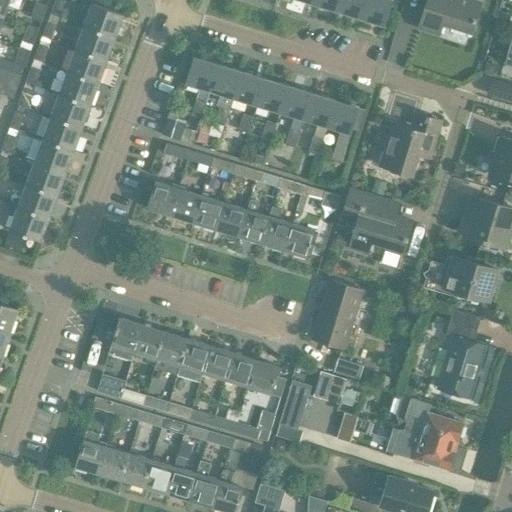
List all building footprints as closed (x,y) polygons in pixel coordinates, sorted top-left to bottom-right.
[(8,0),(0,0),(0,15),(2,16),(8,0)] [(55,0),(49,18),(58,21),(65,2),(59,0),(55,0)] [(335,10),(338,0),(312,0),(312,2),(335,10)] [(359,17),(363,0),(338,0),(335,10),(359,17)] [(363,0),(359,17),(383,24),(390,0),(363,0)] [(470,31),(479,2),(471,0),(447,0),(447,1),(442,0),(425,0),(418,27),(438,33),(441,22),(470,31)] [(47,6),(36,2),(30,18),(28,25),(39,28),(47,6)] [(80,29),(112,40),(121,14),(90,3),(80,29)] [(499,11),(494,28),(507,32),(511,15),(499,11)] [(49,18),(40,43),(49,46),(58,21),(49,18)] [(39,28),(28,25),(20,47),(31,51),(39,28)] [(112,40),(80,29),(71,54),(103,65),(112,40)] [(49,46),(40,43),(34,59),(43,63),(49,46)] [(31,51),(20,47),(14,64),(25,68),(31,51)] [(103,65),(71,54),(62,79),(94,90),(103,65)] [(197,125),(215,64),(191,57),(183,83),(199,88),(191,116),(189,123),(197,125)] [(222,126),(239,71),(215,64),(197,125),(198,125),(200,118),(201,119),(209,90),(223,95),(214,123),(222,126)] [(9,72),(0,68),(0,94),(0,95),(9,72)] [(40,71),(31,68),(25,83),(34,86),(40,71)] [(239,71),(222,126),(224,126),(233,97),(254,104),(262,78),(239,71)] [(20,76),(9,72),(0,95),(12,99),(20,76)] [(262,78),(254,104),(278,111),(286,85),(262,78)] [(94,90),(62,79),(53,104),(85,116),(94,90)] [(511,99),(511,85),(492,80),(489,93),(511,99)] [(293,147),(309,92),(286,85),(278,111),(294,116),(285,145),(293,147)] [(316,154),(333,99),(309,92),(293,147),(294,148),(304,119),(317,123),(308,152),(316,154)] [(31,96),(22,93),(17,105),(26,108),(31,96)] [(333,99),(316,154),(318,155),(327,125),(340,129),(330,159),(340,162),(349,132),(357,106),(333,99)] [(85,116),(53,104),(44,129),(76,141),(85,116)] [(163,131),(162,132),(162,134),(163,135),(164,135),(165,136),(168,137),(171,138),(173,138),(175,139),(176,139),(178,140),(180,140),(183,141),(186,142),(191,144),(193,144),(193,143),(194,142),(195,140),(195,138),(195,136),(195,133),(196,133),(196,132),(194,130),(192,130),(191,130),(191,129),(190,129),(189,129),(187,128),(186,128),(186,127),(185,127),(185,126),(185,125),(186,122),(184,121),(180,120),(179,119),(177,119),(177,118),(176,118),(176,117),(177,117),(177,115),(178,112),(177,111),(175,111),(175,110),(174,110),(173,110),(172,110),(171,110),(171,111),(170,112),(170,113),(169,114),(169,115),(167,117),(166,118),(166,119),(165,122),(165,124),(164,124),(164,126),(164,127),(163,129),(163,130),(163,131)] [(12,118),(21,121),(24,114),(15,111),(12,118)] [(247,133),(253,117),(243,114),(238,130),(247,133)] [(430,150),(440,121),(418,114),(413,130),(393,123),(380,165),(410,175),(419,146),(430,150)] [(3,143),(12,146),(21,121),(12,118),(3,143)] [(197,137),(196,141),(197,142),(198,143),(199,143),(200,143),(201,143),(205,144),(206,144),(207,142),(208,137),(209,136),(210,136),(212,136),(215,137),(218,138),(219,138),(219,137),(220,137),(220,136),(222,131),(224,127),(224,126),(222,126),(215,123),(214,123),(215,122),(214,122),(213,122),(211,121),(210,121),(208,120),(207,120),(207,119),(205,119),(203,119),(201,121),(198,133),(198,134),(198,135),(197,136),(197,137)] [(271,141),(276,124),(267,121),(261,138),(271,141)] [(76,141),(44,129),(35,154),(67,166),(76,141)] [(511,139),(500,137),(489,175),(508,181),(507,182),(511,183),(511,139)] [(12,146),(3,143),(1,149),(10,153),(12,146)] [(184,160),(187,150),(166,143),(166,146),(164,153),(184,160)] [(207,167),(210,157),(187,150),(184,160),(207,167)] [(67,166),(35,154),(26,180),(58,191),(67,166)] [(230,173),(233,164),(210,157),(207,167),(230,173)] [(253,180),(256,171),(233,164),(230,173),(253,180)] [(462,178),(465,167),(456,164),(452,175),(462,178)] [(275,187),(278,178),(256,171),(253,180),(275,187)] [(298,194),(301,184),(278,178),(275,187),(298,194)] [(375,179),(372,192),(382,195),(386,182),(375,179)] [(58,191),(26,180),(17,205),(49,216),(58,191)] [(167,214),(176,188),(153,181),(145,207),(167,214)] [(301,184),(298,194),(323,202),(326,192),(301,184)] [(176,188),(167,214),(191,221),(199,195),(176,188)] [(402,252),(411,221),(386,213),(390,202),(350,189),(342,216),(357,221),(349,248),(366,253),(369,242),(402,252)] [(199,195),(191,221),(213,228),(221,201),(199,195)] [(505,248),(511,224),(511,208),(471,196),(465,216),(476,219),(471,238),(505,248)] [(244,208),(236,235),(259,241),(267,215),(256,212),(259,203),(249,200),(247,209),(244,208)] [(221,201),(213,228),(236,235),(244,208),(221,201)] [(49,216),(17,205),(8,230),(40,242),(49,216)] [(269,216),(267,215),(259,241),(281,248),(289,222),(278,219),(281,210),(272,207),(269,216)] [(312,229),(289,222),(281,248),(304,255),(312,229)] [(487,300),(496,270),(452,257),(443,287),(487,300)] [(345,347),(362,289),(329,279),(311,336),(345,347)] [(396,309),(401,294),(384,289),(379,304),(396,309)] [(0,331),(8,334),(15,310),(0,305),(0,331)] [(451,335),(435,387),(469,398),(485,346),(472,342),(476,328),(480,317),(453,309),(449,320),(445,333),(451,335)] [(130,361),(133,351),(142,324),(118,317),(110,344),(107,353),(130,361)] [(142,324),(133,351),(156,358),(164,331),(142,324)] [(164,331),(156,358),(157,358),(155,367),(176,374),(187,338),(164,331)] [(187,338),(176,374),(199,380),(201,372),(210,345),(187,338)] [(210,345),(201,372),(224,379),(232,352),(210,345)] [(232,352),(224,379),(247,386),(255,359),(232,352)] [(362,364),(337,357),(333,370),(358,378),(362,364)] [(255,359),(247,386),(270,393),(280,396),(285,378),(275,375),(278,366),(255,359)] [(326,400),(334,374),(321,370),(320,372),(301,366),(298,376),(317,382),(313,396),(326,400)] [(119,398),(122,388),(124,380),(102,374),(100,382),(97,392),(119,398)] [(334,374),(326,400),(338,404),(346,378),(334,374)] [(292,380),(279,423),(298,429),(311,386),(292,380)] [(409,386),(406,392),(410,395),(414,388),(409,386)] [(142,405),(145,395),(122,388),(119,398),(142,405)] [(145,395),(142,405),(164,412),(167,402),(145,395)] [(401,396),(395,414),(405,418),(407,422),(405,429),(405,430),(455,445),(462,423),(427,412),(430,404),(411,399),(401,396)] [(115,414),(118,404),(95,397),(92,408),(115,414)] [(167,402),(164,412),(187,418),(190,409),(167,402)] [(137,421),(140,411),(118,404),(115,414),(137,421)] [(190,409),(187,418),(210,425),(213,415),(190,409)] [(160,428),(163,418),(140,411),(137,421),(160,428)] [(344,413),(337,439),(349,442),(356,416),(344,413)] [(213,415),(210,425),(232,432),(235,422),(213,415)] [(183,434),(186,424),(163,418),(160,428),(183,434)] [(235,422),(232,432),(257,439),(260,430),(235,422)] [(206,441),(209,431),(186,424),(183,434),(206,441)] [(401,428),(393,452),(413,458),(448,469),(455,445),(405,430),(405,429),(401,428)] [(227,448),(230,438),(209,431),(206,441),(227,448)] [(230,438),(227,448),(244,453),(239,468),(254,473),(262,447),(230,438)] [(277,438),(273,450),(285,453),(289,442),(277,438)] [(97,472),(106,446),(82,439),(74,465),(97,472)] [(106,446),(97,472),(120,479),(127,452),(106,446)] [(127,452),(120,479),(143,486),(151,459),(127,452)] [(173,466),(165,493),(188,499),(196,473),(183,469),(186,460),(177,458),(175,466),(173,466)] [(151,459),(143,486),(165,493),(173,466),(151,459)] [(210,506),(218,479),(208,476),(211,464),(200,460),(196,473),(188,499),(210,506)] [(218,479),(210,506),(230,511),(234,511),(242,486),(230,483),(232,474),(223,471),(220,480),(218,479)] [(388,476),(378,507),(396,511),(426,511),(433,491),(404,482),(404,481),(388,476)] [(278,511),(285,490),(270,486),(261,511),(278,511)]
